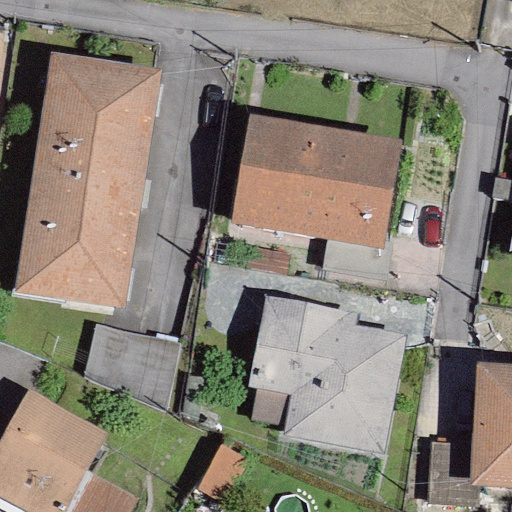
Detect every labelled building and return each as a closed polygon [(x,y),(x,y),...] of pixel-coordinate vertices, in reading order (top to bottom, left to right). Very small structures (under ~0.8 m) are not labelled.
[(113,305),(147,84),(57,70),(23,291),(113,305)] [(376,243),(390,159),(253,137),(240,221),(376,243)] [(245,270),(287,274),(289,255),(248,249),(245,270)] [(372,444),(389,351),(336,341),(339,324),(269,311),(255,384),(302,393),(295,430),(372,444)] [(167,411),(181,345),(95,327),(84,376),(167,411)] [(31,407),(52,363),(0,344),(0,415),(21,426),(31,407)] [(196,418),(201,380),(186,378),(181,416),(196,418)] [(511,488),(511,383),(485,381),(477,486),(511,488)] [(60,511),(83,469),(98,441),(31,407),(21,426),(0,467),(0,496),(30,511),(60,511)] [(131,511),(138,500),(83,469),(60,511),(131,511)]
